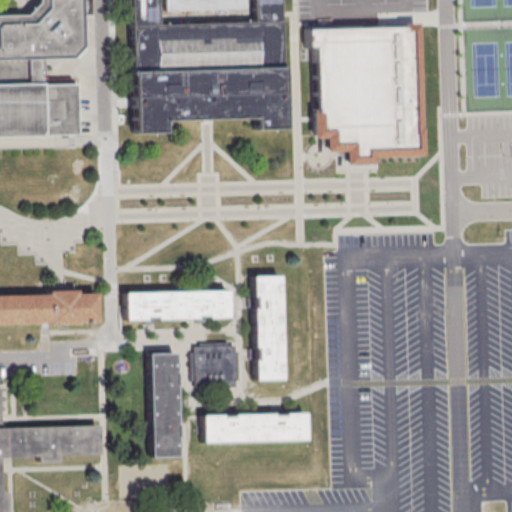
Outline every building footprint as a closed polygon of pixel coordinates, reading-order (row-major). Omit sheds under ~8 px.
[(0,137),(75,136),(73,85),(39,86),(39,60),(73,59),(82,59),(82,50),(80,0),(36,0),(37,4),(24,17),(0,17),(0,137)] [(128,0),(133,135),(162,134),(161,122),(206,120),(253,119),(253,131),(284,130),(283,97),(280,14),(279,0),(128,0)] [(304,32),(400,28),(399,25),(416,25),(421,158),(372,159),(372,164),(356,165),(343,165),(343,152),(323,153),(323,151),(323,140),(311,140),(310,118),(310,111),(313,111),(310,50),(305,50),(304,32)] [(252,382),(279,381),(276,277),(248,278),(249,299),(252,299),(252,310),(250,310),(251,350),(253,350),(254,360),(251,361),(252,382)] [(0,325),(57,325),(57,328),(66,328),(66,324),(96,324),(95,294),(74,294),(74,285),(59,286),(47,286),(47,295),(0,296),(0,325)] [(123,322),(143,321),(143,325),(154,325),(154,321),(194,320),(194,324),(205,324),(205,319),(226,318),(225,292),(122,295),(123,322)] [(191,348),(191,354),(187,354),(188,383),(192,383),(192,388),(198,388),(198,392),(227,391),(227,387),(233,387),(233,381),(237,381),(236,353),(232,353),(232,347),(225,347),(225,344),(197,345),(197,348),(191,348)] [(150,460),(177,459),(173,353),(146,354),(150,460)] [(0,511),(4,511),(4,492),(0,492),(0,459),(98,456),(96,426),(1,430),(1,420),(0,389),(0,511)] [(199,444),(305,442),(305,414),(283,414),(283,417),(271,417),(271,414),(232,415),(232,418),(219,419),(219,416),(198,416),(199,444)]
